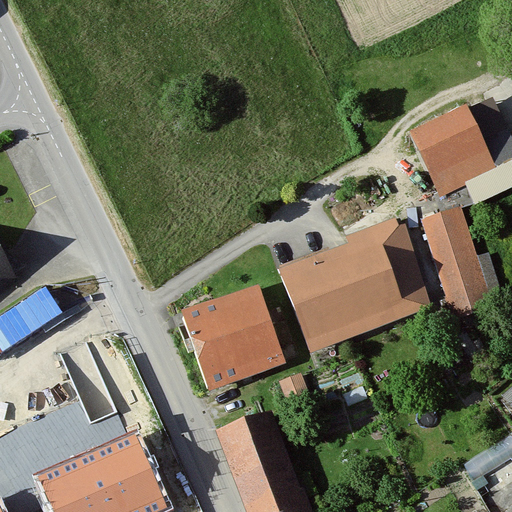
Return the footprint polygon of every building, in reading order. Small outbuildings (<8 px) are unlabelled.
[(511,143),(490,99),(406,140),(436,200),(511,162),(511,143)] [(460,209),(421,222),(452,321),(491,309),(460,209)] [(396,229),(274,276),(307,358),(428,311),(396,229)] [(0,252),(0,292),(18,281),(0,252)] [(254,287),(177,316),(207,395),(284,366),(254,287)] [(0,338),(8,351),(59,318),(42,292),(0,318),(0,338)] [(511,388),(500,398),(511,411),(511,388)] [(300,511),(266,417),(216,435),(243,511),(300,511)] [(136,434),(38,476),(53,511),(160,511),(169,508),(136,434)]
